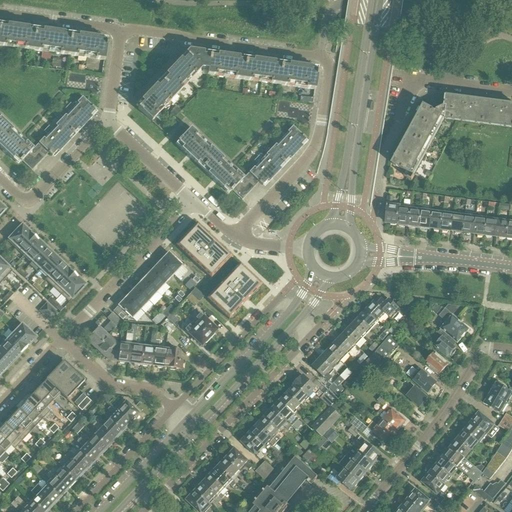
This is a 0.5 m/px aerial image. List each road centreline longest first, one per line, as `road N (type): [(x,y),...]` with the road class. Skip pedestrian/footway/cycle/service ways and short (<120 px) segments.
road 1 (residential): [(143,511),(307,338),(299,319)]
road 2 (secondary): [(351,230),(352,172),(380,0)]
road 3 (secondary): [(371,0),(332,224)]
road 4 (residential): [(511,350),(479,354),(462,389),(365,511)]
road 5 (residential): [(325,59),(320,50),(332,7),(402,13),(447,83)]
road 6 (residential): [(242,239),(244,225),(316,142),(325,59)]
road 7 (residential): [(121,30),(325,59)]
road 8 (residential): [(61,338),(192,202)]
road 9 (residential): [(292,307),(273,304),(171,409)]
road 10 (secondary): [(292,307),(184,422)]
road 11 (secondary): [(193,430),(299,319)]
road 12 (residential): [(171,409),(74,511)]
road 13 (residential): [(61,338),(111,384),(148,390),(171,409)]
road 14 (secondary): [(184,422),(98,511)]
road 15 (residential): [(0,12),(121,30)]
